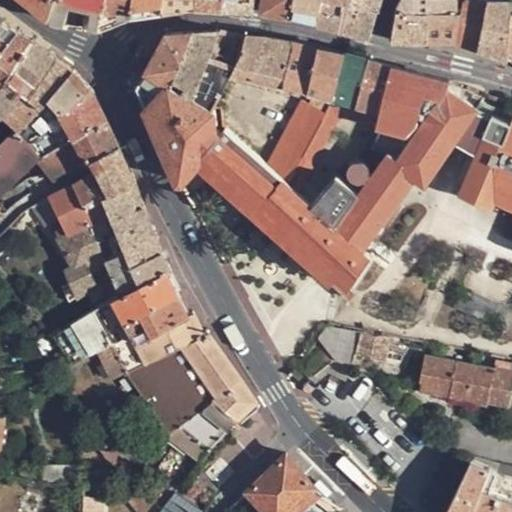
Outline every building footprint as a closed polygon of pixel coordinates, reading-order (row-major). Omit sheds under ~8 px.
[(27,0),(56,22),(101,28),(101,27),(106,0),(27,0)] [(101,28),(129,17),(132,0),(106,0),(101,27),(101,28)] [(132,0),(129,17),(139,15),(142,0),(132,0)] [(142,0),(139,15),(162,12),(164,0),(142,0)] [(164,0),(162,12),(195,7),(195,0),(164,0)] [(195,0),(195,7),(222,9),(222,0),(195,0)] [(252,11),(253,0),(222,0),(222,9),(252,11)] [(264,0),(262,13),(291,18),(294,0),(264,0)] [(294,0),(291,18),(318,24),(322,0),(294,0)] [(322,0),(318,24),(345,31),(350,6),(351,0),(322,0)] [(378,12),(381,0),(351,0),(350,6),(378,12)] [(402,0),(397,11),(430,12),(461,12),(466,0),(402,0)] [(456,41),(479,49),(488,0),(466,0),(461,12),(456,41)] [(488,0),(479,49),(511,60),(511,0),(510,0),(488,0)] [(371,38),(378,12),(350,6),(345,31),(371,38)] [(392,39),(427,40),(430,12),(397,11),(392,39)] [(427,40),(456,41),(461,12),(430,12),(427,40)] [(0,54),(19,31),(4,22),(0,25),(0,54)] [(221,30),(193,32),(177,72),(174,78),(185,84),(181,94),(194,102),(221,30)] [(247,35),(221,30),(194,102),(212,113),(232,73),(241,54),(247,35)] [(33,40),(19,31),(0,54),(0,86),(9,76),(34,41),(33,40)] [(138,86),(148,109),(168,87),(174,78),(177,72),(193,32),(166,33),(138,86)] [(285,39),(247,35),(241,54),(232,73),(282,86),(294,42),(285,39)] [(57,57),(34,41),(9,76),(0,86),(0,112),(4,116),(25,91),(30,95),(57,57)] [(318,48),(294,42),(282,86),(308,92),(318,48)] [(345,53),(318,48),(308,92),(315,94),(333,99),(335,99),(345,53)] [(369,59),(345,53),(335,99),(357,105),(369,59)] [(75,70),(57,57),(30,95),(42,107),(75,70)] [(371,59),(369,59),(357,105),(381,111),(392,65),(371,59)] [(451,81),(392,65),(381,111),(377,126),(376,131),(383,132),(376,147),(374,146),(363,162),(364,163),(355,175),(366,183),(359,193),(336,225),(362,248),(416,175),(425,181),(475,108),(449,90),(451,81)] [(93,88),(75,70),(42,107),(55,120),(93,88)] [(348,284),(369,255),(362,248),(336,225),(330,219),(289,183),(283,178),(282,180),(279,183),(217,131),(217,123),(221,122),(220,112),(212,113),(194,102),(181,94),(168,87),(148,109),(180,184),(198,165),(205,157),(348,284)] [(107,118),(93,88),(55,120),(59,123),(63,121),(73,138),(86,130),(107,118)] [(20,130),(42,107),(30,95),(25,91),(4,116),(18,128),(20,130)] [(323,119),(333,99),(315,94),(310,104),(301,100),(266,166),(282,180),(283,178),(289,183),(323,119)] [(381,111),(357,105),(335,99),(333,99),(323,119),(347,132),(354,120),(377,126),(381,111)] [(20,130),(32,144),(59,123),(55,120),(42,107),(20,130)] [(511,113),(500,109),(465,180),(498,195),(507,175),(511,176),(511,113)] [(120,146),(107,118),(86,130),(93,144),(84,149),(90,162),(92,162),(120,146)] [(323,119),(289,183),(330,219),(333,215),(325,207),(327,203),(325,201),(319,196),(331,179),(325,175),(347,132),(323,119)] [(33,155),(38,161),(43,157),(32,144),(20,130),(18,128),(0,145),(0,187),(16,172),(33,155)] [(86,165),(90,162),(84,149),(93,144),(86,130),(73,138),(86,165)] [(53,182),(86,165),(73,138),(43,157),(38,161),(53,182)] [(124,156),(120,146),(92,162),(97,170),(124,156)] [(136,183),(124,156),(97,170),(111,196),(136,183)] [(326,276),(342,292),(348,284),(205,157),(198,165),(318,272),(324,278),(326,276)] [(97,170),(74,184),(86,209),(105,199),(111,196),(97,170)] [(330,219),(336,225),(359,193),(340,180),(325,201),(327,203),(325,207),(333,215),(330,219)] [(145,207),(136,183),(111,196),(105,199),(114,221),(145,207)] [(74,184),(51,195),(69,231),(58,237),(73,267),(66,270),(79,298),(88,293),(86,288),(101,279),(111,301),(121,294),(92,227),(93,225),(86,209),(74,184)] [(162,252),(155,234),(124,248),(114,221),(105,199),(86,209),(93,225),(92,227),(121,294),(140,286),(132,267),(162,252)] [(155,234),(145,207),(114,221),(124,248),(155,234)] [(171,271),(162,252),(132,267),(140,286),(166,273),(168,272),(171,271)] [(179,296),(168,272),(166,273),(140,286),(121,294),(111,301),(52,335),(70,362),(72,365),(97,352),(131,335),(125,323),(179,296)] [(189,315),(179,296),(125,323),(131,335),(137,345),(190,318),(189,315)] [(130,374),(201,462),(257,402),(198,321),(137,345),(146,366),(130,374)] [(131,335),(97,352),(103,363),(119,355),(130,374),(146,366),(137,345),(131,335)] [(451,387),(450,396),(450,397),(488,404),(489,403),(511,406),(511,398),(511,363),(496,360),(495,369),(425,356),(420,382),(422,382),(451,387)] [(420,389),(450,396),(451,387),(422,382),(420,389)] [(281,451),(242,487),(265,511),(282,511),(312,485),(281,451)] [(511,511),(511,497),(492,489),(498,473),(511,476),(511,464),(472,456),(446,511),(511,511)] [(44,483),(42,473),(20,468),(18,478),(29,480),(44,483)] [(42,473),(44,483),(45,483),(55,485),(79,483),(79,471),(42,473)] [(45,483),(44,483),(29,480),(28,489),(43,492),(45,483)] [(103,511),(104,499),(82,496),(81,511),(103,511)]
